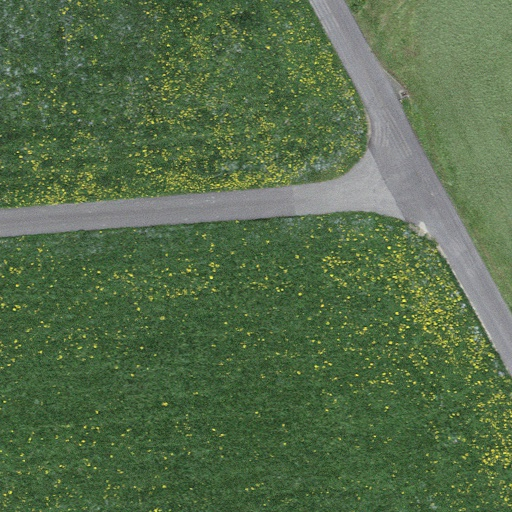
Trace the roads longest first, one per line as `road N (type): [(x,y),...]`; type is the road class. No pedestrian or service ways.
road 1 (track): [(417,185),(344,205),(0,231)]
road 2 (unclassified): [(511,349),(321,0)]
